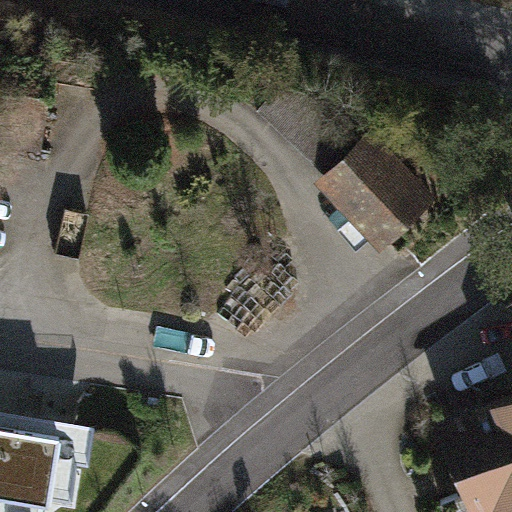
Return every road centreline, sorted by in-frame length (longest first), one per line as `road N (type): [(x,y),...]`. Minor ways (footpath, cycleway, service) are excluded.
road 1 (residential): [(511,258),(338,389),(212,511)]
road 2 (tertiary): [(261,0),(511,63)]
